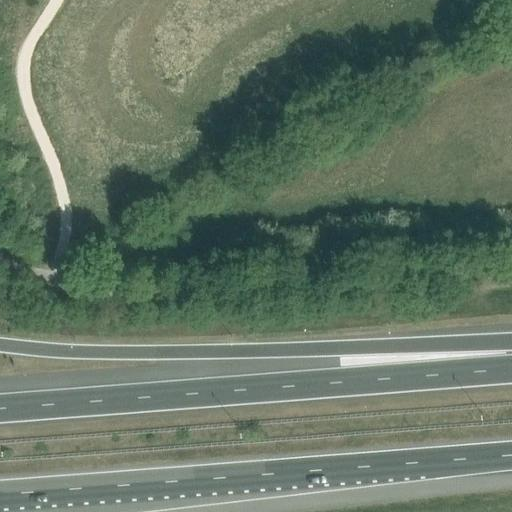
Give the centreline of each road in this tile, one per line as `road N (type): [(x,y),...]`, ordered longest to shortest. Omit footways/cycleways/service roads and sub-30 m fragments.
road 1 (unclassified): [(511,267),(115,297),(0,265)]
road 2 (motorway): [(0,494),(511,457)]
road 3 (motorway): [(511,369),(0,405)]
